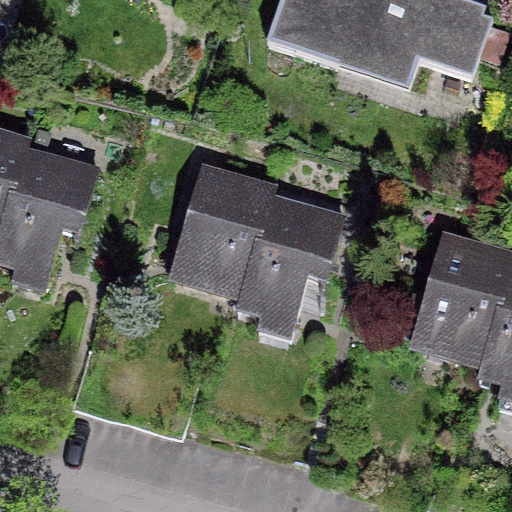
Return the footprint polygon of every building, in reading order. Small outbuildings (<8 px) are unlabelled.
[(285,0),(269,48),(339,72),(343,58),(413,82),(420,64),(472,82),(493,23),(482,19),(480,26),(413,3),(413,0),(285,0)] [(28,146),(0,138),(0,244),(25,155),(28,146)] [(0,265),(49,279),(61,239),(78,244),(98,176),(25,155),(0,244),(0,265)] [(244,302),(272,203),(275,194),(202,173),(183,241),(200,246),(188,287),(244,302)] [(272,203),(244,302),(241,312),(296,328),(307,287),(324,292),(344,224),(272,203)] [(484,370),(511,271),(511,259),(443,241),(424,307),(441,313),(429,354),(484,370)] [(511,271),(484,370),(481,379),(511,387),(511,271)] [(102,415),(118,359),(90,351),(74,407),(102,415)] [(145,367),(118,359),(102,415),(129,422),(145,367)] [(173,374),(145,367),(129,422),(157,430),(173,374)] [(201,382),(173,374),(157,430),(185,438),(201,382)] [(343,482),(359,427),(331,419),(315,475),(343,482)] [(386,435),(359,427),(343,482),(371,490),(386,435)] [(413,442),(386,435),(371,490),(398,498),(413,442)] [(442,450),(413,442),(398,498),(427,506),(442,450)]
